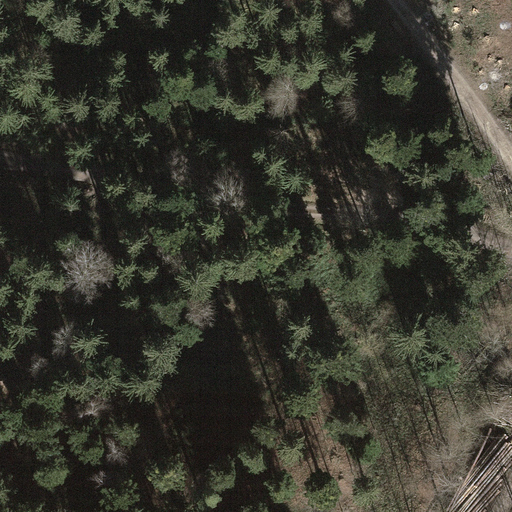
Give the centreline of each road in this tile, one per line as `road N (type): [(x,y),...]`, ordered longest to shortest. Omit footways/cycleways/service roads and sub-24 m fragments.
road 1 (track): [(0,152),(155,185),(462,226),(511,251)]
road 2 (track): [(511,166),(390,0)]
